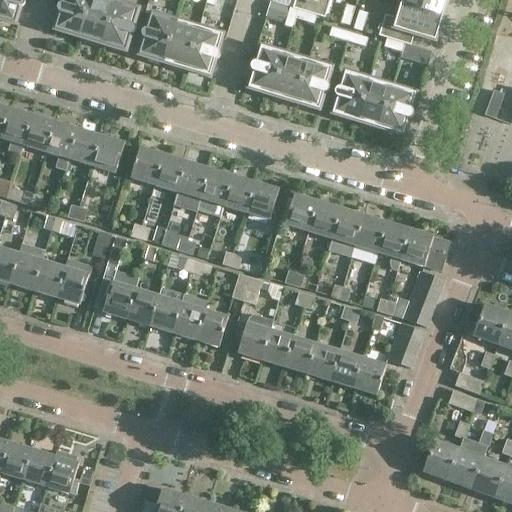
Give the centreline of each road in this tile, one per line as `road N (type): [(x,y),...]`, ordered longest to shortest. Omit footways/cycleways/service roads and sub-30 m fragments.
road 1 (residential): [(399,448),(0,326)]
road 2 (residential): [(144,436),(380,507)]
road 3 (residential): [(411,188),(217,125)]
road 4 (residential): [(217,125),(22,67)]
road 5 (residential): [(399,448),(471,259)]
road 6 (residential): [(411,188),(466,0)]
road 7 (residential): [(0,391),(144,436)]
road 8 (residential): [(217,125),(254,0)]
